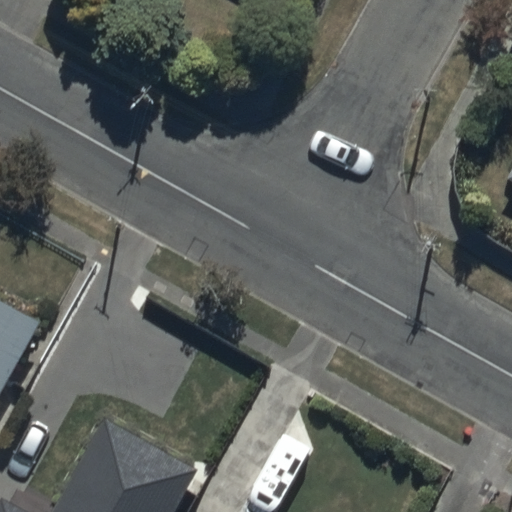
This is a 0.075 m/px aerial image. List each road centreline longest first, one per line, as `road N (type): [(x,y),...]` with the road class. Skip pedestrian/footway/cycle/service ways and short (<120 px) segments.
road 1 (residential): [(0,93),(283,250)]
road 2 (residential): [(283,250),(423,0)]
road 3 (residential): [(283,250),(511,378)]
